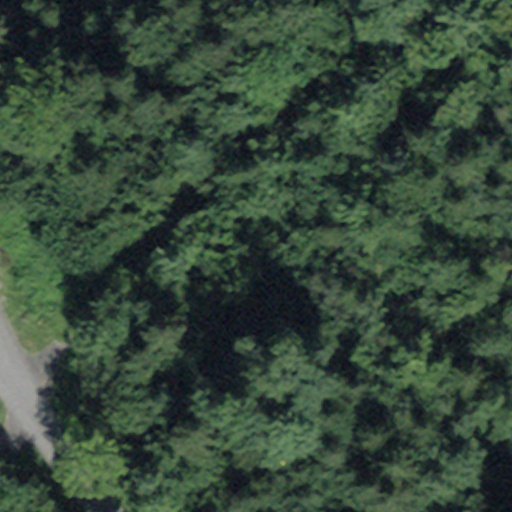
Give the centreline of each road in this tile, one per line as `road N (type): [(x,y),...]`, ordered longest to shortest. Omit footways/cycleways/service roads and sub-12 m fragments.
road 1 (track): [(436,0),(211,170),(76,320),(0,434)]
road 2 (unclassified): [(0,356),(109,511)]
